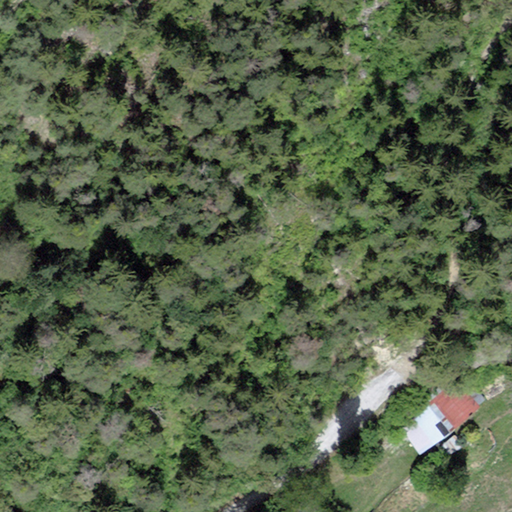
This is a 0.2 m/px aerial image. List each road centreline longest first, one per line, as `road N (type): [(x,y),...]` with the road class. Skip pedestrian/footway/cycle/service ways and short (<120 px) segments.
road 1 (unclassified): [(233,511),(317,454),(394,378)]
road 2 (track): [(511,355),(394,378)]
